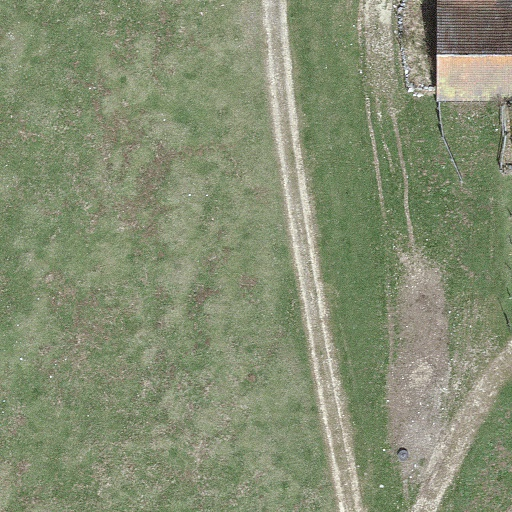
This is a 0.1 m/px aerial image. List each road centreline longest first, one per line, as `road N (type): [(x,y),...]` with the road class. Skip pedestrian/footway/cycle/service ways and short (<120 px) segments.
road 1 (track): [(276,0),(346,511)]
road 2 (track): [(421,511),(441,463),(511,358)]
